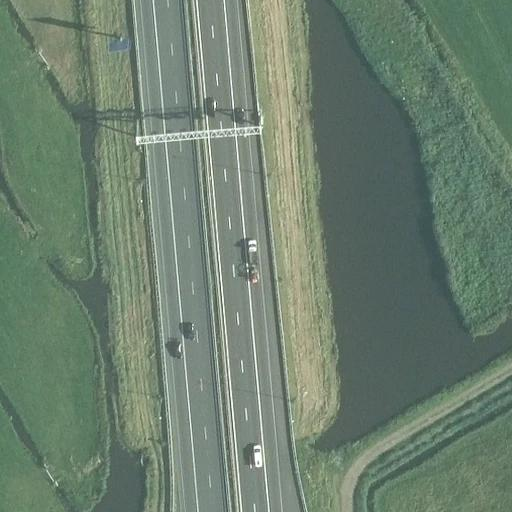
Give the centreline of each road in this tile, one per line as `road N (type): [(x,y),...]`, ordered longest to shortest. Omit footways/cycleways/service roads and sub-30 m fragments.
road 1 (motorway): [(160,0),(204,511)]
road 2 (motorway): [(261,511),(217,0)]
